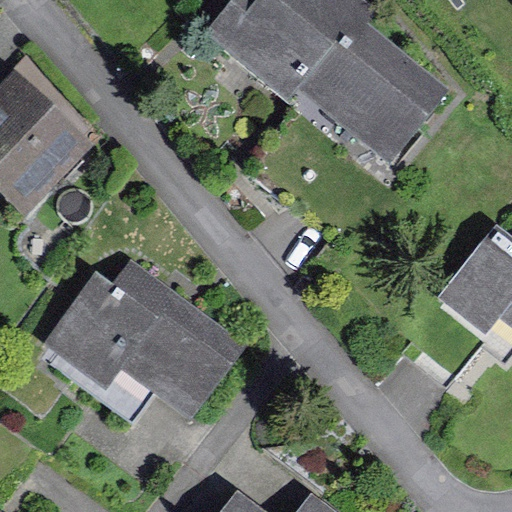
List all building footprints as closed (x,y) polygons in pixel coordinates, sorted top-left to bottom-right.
[(379,11),(364,0),(233,0),(204,38),(289,105),(300,92),(391,162),(447,90),(366,28),(379,11)] [(0,198),(25,221),(93,148),(12,74),(0,86),(0,198)] [(511,241),(493,227),(434,301),(485,342),(499,324),(511,334),(511,241)] [(249,343),(130,258),(110,285),(96,275),(37,356),(133,425),(154,398),(190,424),(249,343)] [(261,511),(234,493),(220,511),(261,511)] [(331,511),(310,497),(298,511),(331,511)]
